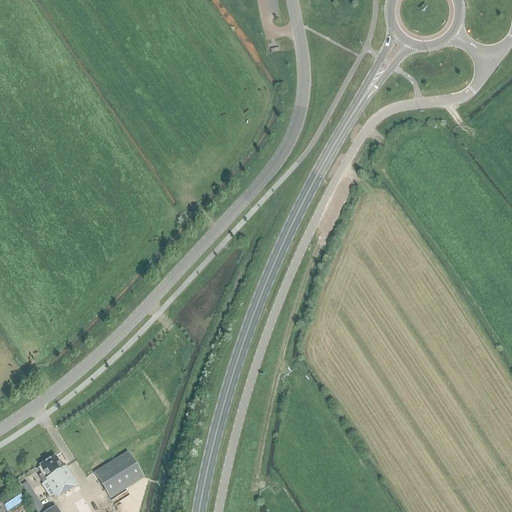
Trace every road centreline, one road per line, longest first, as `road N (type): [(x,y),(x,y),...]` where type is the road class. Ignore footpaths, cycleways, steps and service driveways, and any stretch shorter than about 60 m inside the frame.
road 1 (unclassified): [(217,511),(273,313),(359,139),(388,110),(466,94),(492,62)]
road 2 (tertiary): [(0,428),(96,357),(277,160),(302,98),(290,0)]
road 3 (primary): [(198,511),(256,303),(358,103)]
